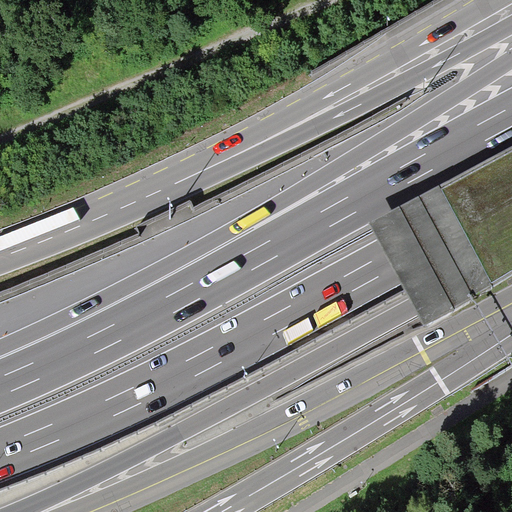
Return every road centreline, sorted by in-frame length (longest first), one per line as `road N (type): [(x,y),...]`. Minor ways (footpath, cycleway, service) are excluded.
road 1 (motorway): [(511,59),(0,364)]
road 2 (motorway): [(511,117),(169,305),(0,386)]
road 3 (motorway): [(25,511),(418,297),(511,213)]
road 4 (motorway): [(0,454),(200,364),(511,198)]
road 5 (primary): [(90,511),(285,423),(511,303)]
road 6 (primary): [(511,24),(316,127),(175,183)]
road 7 (motorway): [(498,0),(175,183)]
road 8 (motorway): [(222,511),(511,334)]
road 9 (primary): [(175,183),(0,251)]
